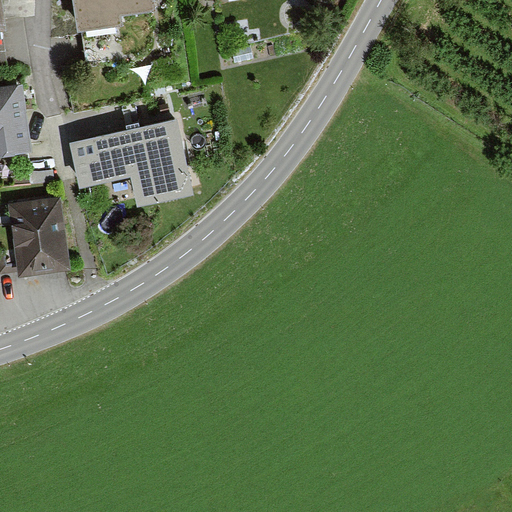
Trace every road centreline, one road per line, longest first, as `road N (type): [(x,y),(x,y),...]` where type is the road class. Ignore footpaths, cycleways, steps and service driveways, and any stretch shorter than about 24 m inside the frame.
road 1 (tertiary): [(381,0),(281,159),(207,236),(131,293),(0,349)]
road 2 (residential): [(66,172),(47,70),(45,0)]
